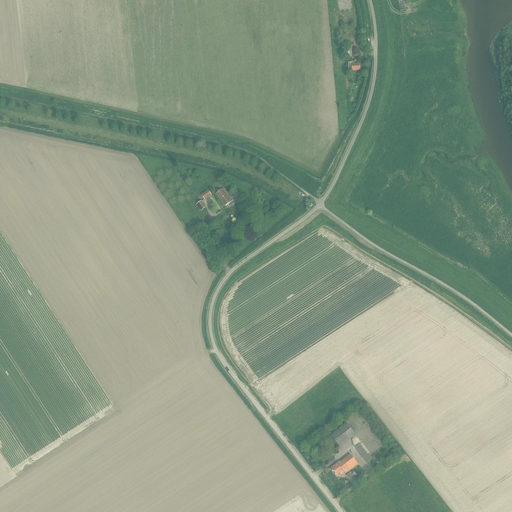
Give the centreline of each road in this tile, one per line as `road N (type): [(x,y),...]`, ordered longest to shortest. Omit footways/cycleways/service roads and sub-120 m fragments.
road 1 (unclassified): [(340,511),(220,360),(210,324),(224,278),(320,203)]
road 2 (track): [(0,94),(247,150),(320,203)]
road 3 (unclassified): [(320,203),(511,335)]
road 4 (track): [(331,199),(370,235),(511,324)]
road 5 (unclassified): [(320,203),(373,82),(370,0)]
road 6 (track): [(379,0),(381,95),(331,199)]
